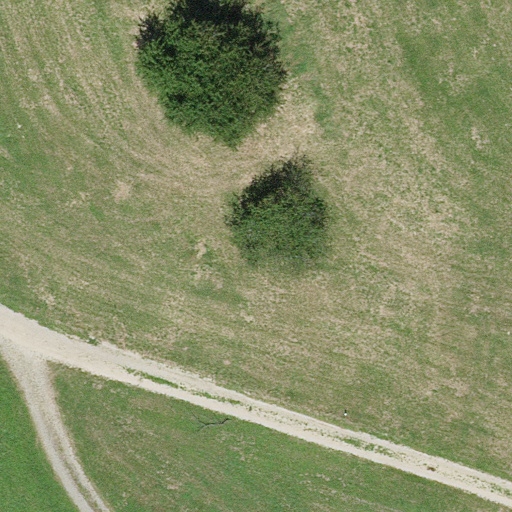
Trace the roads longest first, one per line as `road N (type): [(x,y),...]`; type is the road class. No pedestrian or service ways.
road 1 (track): [(0,321),(57,356),(511,508)]
road 2 (track): [(99,511),(2,322)]
